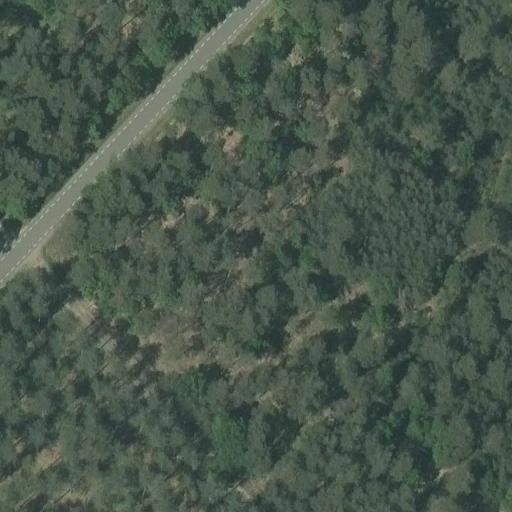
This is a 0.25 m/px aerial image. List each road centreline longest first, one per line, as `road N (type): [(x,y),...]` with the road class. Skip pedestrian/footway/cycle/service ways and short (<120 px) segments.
road 1 (unclassified): [(0,272),(255,0)]
road 2 (track): [(24,247),(257,511)]
